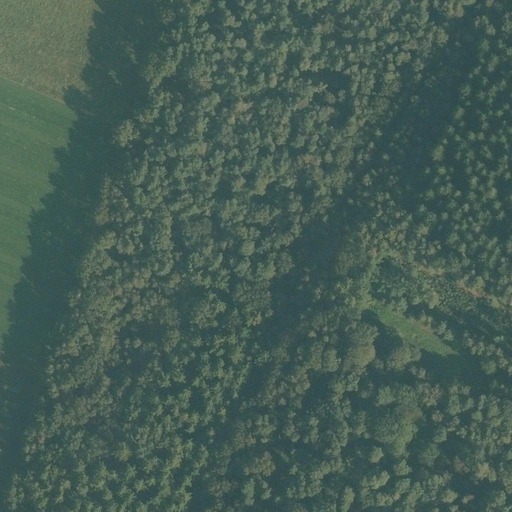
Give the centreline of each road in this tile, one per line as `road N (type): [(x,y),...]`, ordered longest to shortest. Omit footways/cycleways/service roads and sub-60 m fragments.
road 1 (unknown): [(478,0),(304,282),(183,511)]
road 2 (track): [(438,0),(157,511)]
